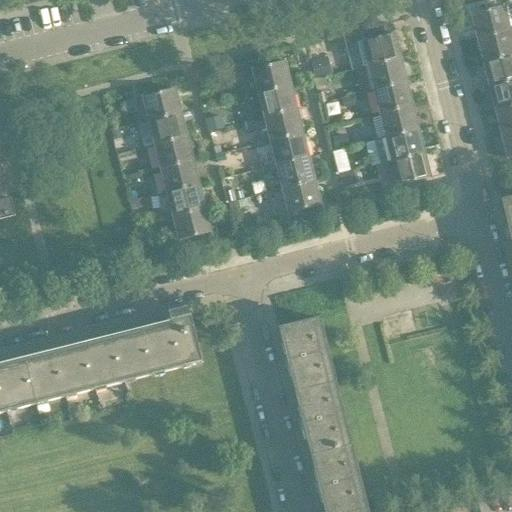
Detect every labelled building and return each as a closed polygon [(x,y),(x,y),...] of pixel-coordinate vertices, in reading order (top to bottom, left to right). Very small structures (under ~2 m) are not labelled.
[(471,15),(477,40),(509,32),(503,7),(471,15)] [(400,59),(394,35),(390,36),(387,24),(343,35),(352,71),(356,69),(368,66),(400,59)] [(511,56),(511,42),(509,32),(477,40),(483,64),(511,56)] [(280,52),(269,55),(272,63),(282,61),(280,52)] [(511,56),(483,64),(489,88),(511,82),(511,56)] [(331,74),(327,59),(311,63),(315,78),(331,74)] [(400,59),(368,66),(374,90),(406,82),(400,59)] [(252,70),(258,94),(290,86),(284,62),(252,70)] [(231,75),(232,82),(243,80),(241,73),(231,75)] [(406,82),(374,90),(380,114),(412,107),(406,82)] [(511,107),(511,82),(489,88),(495,111),(511,107)] [(290,86),(258,94),(264,118),(296,110),(290,86)] [(143,98),(149,122),(181,114),(175,90),(143,98)] [(352,96),(354,102),(364,100),(362,93),(352,96)] [(132,100),(121,103),(123,110),(134,108),(132,100)] [(412,107),(380,114),(386,138),(418,130),(412,107)] [(511,107),(495,111),(501,134),(511,131),(511,107)] [(296,110),(264,118),(270,142),(302,134),(296,110)] [(181,114),(149,122),(155,146),(187,138),(181,114)] [(358,120),(360,127),(370,124),(368,117),(358,120)] [(242,123),(244,131),(255,128),(253,121),(242,123)] [(418,130),(386,138),(374,141),(381,165),(392,162),(424,154),(418,130)] [(511,131),(501,134),(507,159),(511,158),(511,131)] [(302,134),(270,142),(276,166),(308,157),(302,134)] [(187,138),(155,146),(161,170),(193,162),(187,138)] [(353,182),(344,148),(334,151),(344,185),(353,182)] [(129,161),(127,153),(117,155),(119,164),(129,161)] [(424,154),(392,162),(398,187),(430,179),(424,154)] [(308,157),(276,166),(282,189),(314,182),(308,157)] [(193,162),(161,170),(167,193),(199,185),(193,162)] [(254,171),(256,178),(267,176),(265,168),(254,171)] [(150,172),(140,175),(141,182),(152,180),(150,172)] [(263,182),(251,185),(254,196),(266,193),(263,182)] [(314,182),(282,189),(288,214),(320,206),(314,182)] [(199,185),(167,193),(173,217),(205,209),(199,185)] [(233,191),(224,193),(226,203),(235,201),(233,191)] [(11,198),(0,201),(0,220),(15,216),(11,198)] [(511,198),(501,201),(511,244),(511,198)] [(205,209),(173,217),(179,242),(211,234),(205,209)] [(162,219),(161,213),(149,215),(151,222),(162,220),(162,219)] [(164,227),(162,220),(151,222),(153,229),(164,227)] [(438,295),(464,290),(461,271),(435,276),(438,295)] [(0,370),(0,414),(202,364),(190,317),(189,317),(186,309),(159,316),(163,330),(0,370)] [(319,319),(280,329),(279,329),(295,393),(335,383),(319,319)] [(335,383),(295,393),(311,457),(351,447),(335,383)] [(351,447),(311,457),(324,511),(358,511),(367,510),(351,447)]
